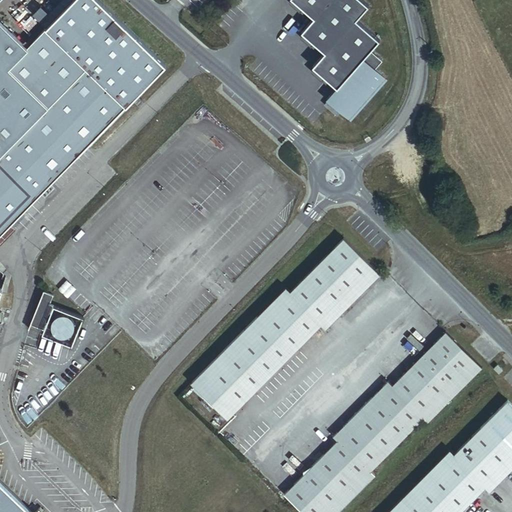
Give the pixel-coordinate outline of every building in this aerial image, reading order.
[(0,0),(0,511),(31,511),(0,481),(0,296),(2,291),(0,289),(0,234),(3,232),(87,147),(166,65),(98,0),(73,0),(47,27),(28,46),(13,31),(0,18),(0,0)] [(333,0),(290,0),(315,21),(333,0)] [(327,55),(370,7),(361,0),(333,0),(302,34),(327,55)] [(357,21),(327,55),(313,69),(339,91),(329,102),(348,119),(353,114),(356,116),(379,88),(376,85),(384,77),(377,71),(384,63),(372,53),(382,42),(357,21)] [(428,129),(425,123),(419,124),(421,131),(428,129)] [(380,273),(343,237),(290,291),(285,287),(191,382),(228,418),(320,326),(324,330),(380,273)] [(68,295),(77,286),(58,268),(49,276),(68,295)] [(56,337),(59,339),(63,340),(66,340),(70,339),(73,337),(75,334),(75,330),(75,326),(74,323),(71,320),(68,319),(65,318),(61,318),(58,320),(55,323),(54,326),(53,330),(54,334),(56,337)] [(482,368),(446,331),(392,385),(388,381),(335,435),(339,440),(286,494),(303,511),(337,511),(375,474),(372,471),(423,419),(427,423),(482,368)] [(511,466),(511,403),(507,399),(454,453),(450,448),(387,511),(460,511),(486,486),(489,489),(511,466)]
